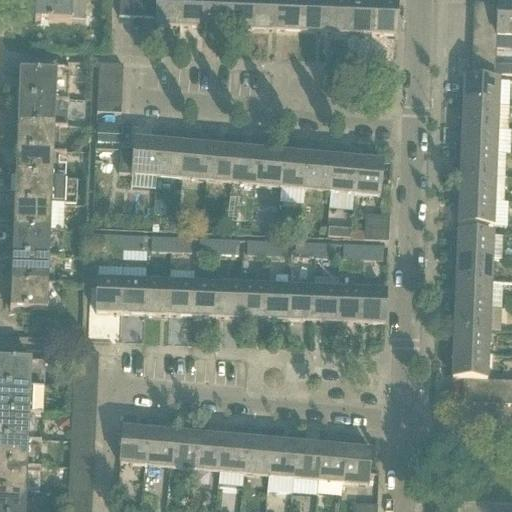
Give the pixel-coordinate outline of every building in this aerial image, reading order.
[(72,0),(35,0),(34,24),(71,25),(72,0)] [(118,0),(118,20),(130,20),(131,0),(118,0)] [(131,0),(130,20),(143,20),(143,0),(131,0)] [(143,0),(143,20),(155,21),(155,0),(143,0)] [(155,29),(179,30),(180,0),(155,0),(155,21),(155,29)] [(180,0),(179,30),(203,31),(204,0),(180,0)] [(204,0),(203,31),(226,32),(227,0),(204,0)] [(227,0),(226,32),(250,33),(252,1),(235,0),(227,0)] [(347,0),(347,4),(346,37),(367,38),(370,38),(371,5),(371,0),(347,0)] [(496,43),(495,52),(511,52),(511,0),(511,6),(497,5),(497,8),(497,19),(496,31),(496,40),(496,43)] [(250,33),(274,34),(275,2),(252,1),(250,33)] [(274,34),(298,35),(300,3),(275,2),(274,34)] [(298,35),(322,36),(323,3),(300,3),(298,35)] [(322,36),(346,37),(347,4),(323,3),(322,36)] [(371,5),(370,38),(395,39),(397,6),(371,5)] [(473,7),(473,18),(497,19),(497,8),(473,7)] [(473,18),(472,30),(496,31),(497,19),(473,18)] [(472,30),(472,42),(496,43),(496,40),(496,31),(472,30)] [(472,42),(471,53),(495,54),(496,43),(472,42)] [(471,53),(471,65),(495,66),(495,54),(471,53)] [(495,66),(471,65),(470,77),(494,78),(495,66)] [(19,74),(18,101),(55,102),(67,103),(69,76),(56,75),(55,75),(55,67),(31,66),(31,74),(19,74)] [(98,66),(98,79),(121,80),(122,69),(122,67),(98,66)] [(511,68),(501,68),(500,78),(511,78),(511,68)] [(98,79),(97,91),(121,92),(121,80),(98,79)] [(456,96),(456,107),(497,109),(498,84),(464,83),(463,96),(456,96)] [(97,91),(97,103),(121,104),(121,92),(97,91)] [(18,101),(17,127),(54,129),(55,102),(18,101)] [(121,104),(97,103),(96,115),(120,116),(121,104)] [(462,119),(462,132),(496,133),(497,109),(456,107),(455,119),(462,119)] [(17,127),(15,154),(53,155),(53,149),(58,149),(59,129),(54,129),(17,127)] [(97,127),(97,145),(120,146),(121,128),(97,127)] [(454,144),(454,155),(495,157),(510,158),(510,134),(496,133),(462,132),(461,144),(454,144)] [(131,178),(156,180),(160,134),(151,133),(150,145),(134,143),(133,154),(131,178)] [(156,180),(181,182),(184,148),(168,147),(169,135),(160,134),(156,180)] [(181,182),(205,185),(210,138),(201,138),(200,150),(184,148),(181,182)] [(205,185),(230,187),(233,153),(218,151),(219,139),(210,138),(205,185)] [(230,187),(255,189),(259,143),(250,142),(249,154),(233,153),(230,187)] [(255,189),(279,191),(283,157),(267,156),(268,144),(259,143),(255,189)] [(279,191),(304,194),(308,148),(299,147),(298,159),(283,157),(279,191)] [(304,194),(329,196),(332,162),(316,160),(317,149),(308,148),(304,194)] [(329,196),(327,212),(351,214),(353,198),(356,161),(357,152),(349,151),(347,163),(332,162),(329,196)] [(357,152),(353,198),(378,201),(381,165),(364,164),(366,153),(357,152)] [(118,176),(131,178),(133,154),(120,153),(118,176)] [(15,154),(14,180),(52,181),(53,155),(15,154)] [(460,167),(460,179),(494,181),(495,157),(454,155),(453,166),(460,167)] [(452,192),(452,203),(493,205),(494,181),(460,179),(459,192),(452,192)] [(52,181),(14,180),(13,206),(51,208),(51,209),(64,209),(64,182),(52,182),(52,181)] [(452,203),(451,214),(458,215),(458,228),(492,230),(506,230),(507,205),(493,205),(452,203)] [(13,206),(12,233),(50,234),(63,235),(64,213),(51,212),(51,209),(51,208),(13,206)] [(365,219),(364,232),(388,233),(389,220),(365,219)] [(388,233),(364,232),(364,244),(388,245),(388,233)] [(12,233),(11,259),(49,261),(49,253),(62,254),(63,236),(50,236),(50,234),(12,233)] [(451,249),(450,261),(491,263),(491,257),(492,237),(457,236),(456,250),(451,249)] [(91,253),(104,253),(104,239),(92,239),(91,253)] [(104,239),(104,253),(122,254),(123,240),(104,239)] [(123,240),(122,254),(145,255),(146,241),(123,240)] [(151,242),(150,255),(170,256),(170,242),(151,242)] [(170,242),(170,256),(190,257),(191,243),(170,242)] [(198,244),(198,257),(218,258),(219,244),(198,244)] [(219,244),(218,258),(238,259),(239,245),(219,244)] [(246,245),(245,259),(266,260),(267,246),(246,245)] [(267,246),(266,260),(286,261),(287,247),(267,246)] [(294,247),(294,261),(314,262),(314,248),(294,247)] [(314,248),(314,262),(334,262),(335,249),(314,248)] [(343,263),(362,264),(363,250),(344,249),(343,263)] [(363,250),(362,264),(382,264),(382,251),(363,250)] [(11,259),(10,286),(48,287),(49,261),(11,259)] [(450,261),(450,272),(456,272),(455,285),(490,287),(491,263),(450,261)] [(95,316),(119,317),(120,285),(96,284),(95,316)] [(119,317),(143,318),(145,286),(120,285),(119,317)] [(448,297),(448,309),(489,310),(490,287),(455,285),(454,298),(448,297)] [(48,287),(10,286),(9,313),(47,314),(48,287)] [(143,318),(167,319),(168,287),(145,286),(143,318)] [(167,319),(191,320),(192,288),(168,287),(167,319)] [(191,320),(216,321),(217,289),(192,288),(191,320)] [(216,321),(239,322),(241,290),(217,289),(216,321)] [(239,322),(263,323),(265,291),(241,290),(239,322)] [(263,323),(287,324),(289,291),(265,291),(263,323)] [(287,324),(311,325),(312,292),(289,291),(287,324)] [(311,325),(335,326),(336,293),(312,292),(311,325)] [(335,326),(359,327),(361,295),(336,293),(335,326)] [(361,295),(359,327),(384,328),(386,296),(361,295)] [(448,309),(447,320),(454,320),(453,333),(487,334),(489,310),(448,309)] [(447,351),(446,357),(486,358),(487,334),(453,333),(452,346),(447,345),(447,351)] [(73,355),(72,367),(96,368),(97,356),(73,355)] [(446,357),(446,368),(452,368),(451,382),(462,382),(473,383),(485,383),(486,358),(446,357)] [(0,361),(0,388),(30,390),(31,363),(0,361)] [(72,367),(72,379),(96,380),(96,368),(72,367)] [(72,379),(71,391),(95,392),(96,380),(72,379)] [(461,406),(472,407),(473,383),(462,382),(461,406)] [(472,407),(484,407),(485,383),(473,383),(472,407)] [(484,407),(496,408),(497,384),(485,383),(484,407)] [(496,408),(507,408),(508,384),(497,384),(496,408)] [(0,415),(29,417),(43,417),(44,391),(30,390),(0,388),(0,415)] [(71,391),(71,403),(95,404),(95,392),(71,391)] [(71,403),(70,414),(94,415),(95,404),(71,403)] [(70,421),(70,426),(94,427),(94,415),(70,414),(70,421)] [(0,415),(0,441),(28,443),(29,417),(0,415)] [(60,420),(54,426),(64,437),(70,431),(70,426),(70,421),(60,420)] [(119,467),(144,470),(149,423),(139,422),(138,434),(122,433),(119,467)] [(144,470),(169,472),(172,437),(156,436),(158,423),(149,423),(144,470)] [(70,431),(70,438),(94,439),(94,427),(70,426),(70,431)] [(169,472),(194,474),(198,427),(189,426),(188,439),(172,437),(169,472)] [(194,474),(218,477),(221,442),(206,440),(207,428),(198,427),(194,474)] [(218,477),(243,479),(247,432),(238,431),(237,443),(221,442),(218,477)] [(243,479),(268,481),(271,446),(255,445),(256,433),(247,432),(243,479)] [(268,481),(292,483),(297,436),(288,435),(286,448),(271,446),(268,481)] [(292,483),(291,496),(316,499),(316,497),(320,451),(304,449),(305,437),(297,436),(292,483)] [(70,438),(69,450),(93,451),(94,439),(70,438)] [(320,451),(316,497),(340,500),(342,488),(346,440),(337,439),(336,452),(320,451)] [(346,440),(342,488),(367,490),(370,455),(354,453),(355,441),(346,440)] [(0,441),(0,468),(27,469),(28,443),(0,441)] [(69,450),(69,462),(93,463),(93,451),(69,450)] [(69,462),(68,474),(92,475),(93,463),(69,462)] [(0,468),(0,494),(26,496),(27,469),(0,468)] [(68,474),(68,486),(92,487),(92,475),(68,474)] [(68,486),(67,498),(91,499),(92,487),(68,486)] [(0,494),(0,511),(24,511),(26,496),(0,494)] [(67,498),(67,510),(91,511),(91,499),(67,498)]
